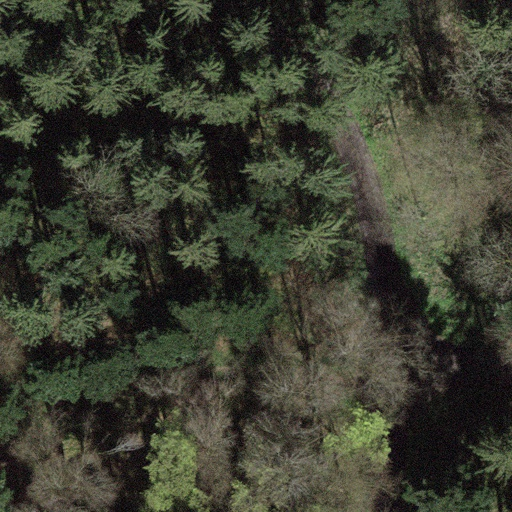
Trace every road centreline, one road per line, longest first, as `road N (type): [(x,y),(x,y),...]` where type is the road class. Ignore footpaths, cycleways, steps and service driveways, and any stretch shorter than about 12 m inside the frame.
road 1 (track): [(390,511),(379,269),(360,158)]
road 2 (track): [(245,0),(313,70),(360,158)]
road 3 (track): [(511,372),(385,348)]
